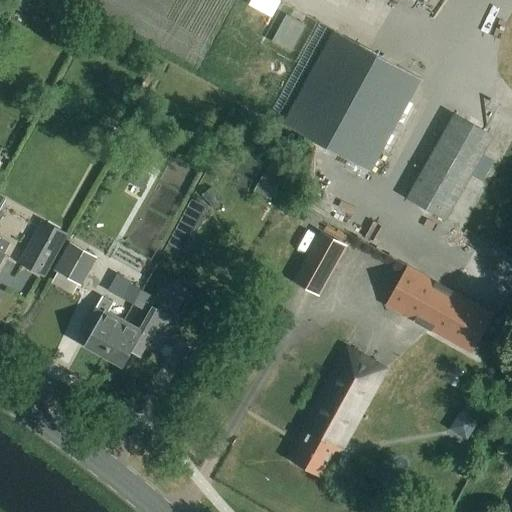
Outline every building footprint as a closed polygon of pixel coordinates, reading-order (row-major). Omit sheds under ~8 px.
[(249,0),(248,3),(271,15),(279,0),(249,0)] [(285,11),(271,38),(293,49),(307,22),(285,11)] [(282,125),(370,175),(422,81),(333,32),(282,125)] [(481,184),(494,160),(484,154),(493,137),(453,115),(405,199),(445,222),(470,178),(481,184)] [(134,169),(126,183),(141,191),(148,176),(134,169)] [(272,197),(281,181),(263,171),(254,187),(272,197)] [(45,278),(69,235),(42,220),(18,263),(45,278)] [(4,255),(12,240),(1,234),(0,236),(0,263),(5,255),(4,255)] [(293,284),(318,298),(345,248),(320,234),(293,284)] [(53,271),(79,286),(94,259),(68,244),(53,271)] [(385,308),(471,356),(493,315),(406,267),(385,308)] [(130,284),(121,300),(132,306),(141,290),(130,284)] [(141,290),(132,306),(143,312),(152,297),(141,290)] [(123,323),(103,359),(122,369),(130,355),(138,359),(149,340),(156,344),(170,319),(150,308),(137,331),(123,323)] [(103,359),(123,323),(104,312),(103,314),(95,309),(84,329),(92,333),(84,348),(103,359)] [(386,371),(347,350),(302,429),(306,432),(290,462),(319,478),(335,451),(340,454),(386,371)]
